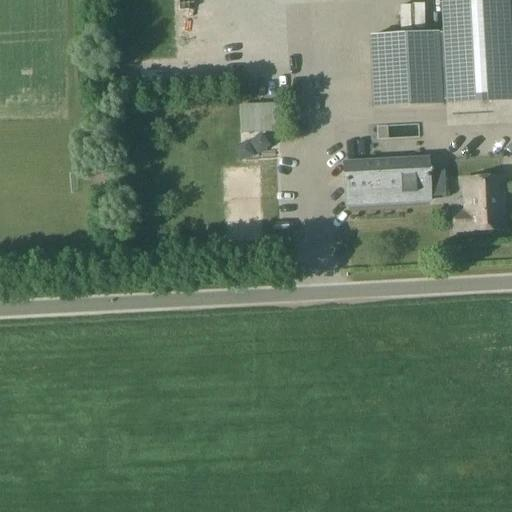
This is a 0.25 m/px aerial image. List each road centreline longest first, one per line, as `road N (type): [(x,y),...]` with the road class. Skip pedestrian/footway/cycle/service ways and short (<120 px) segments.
road 1 (unclassified): [(0,310),(511,283)]
road 2 (unknown): [(324,135),(511,124)]
road 3 (unknown): [(316,293),(324,135)]
road 4 (unknown): [(324,135),(334,0)]
